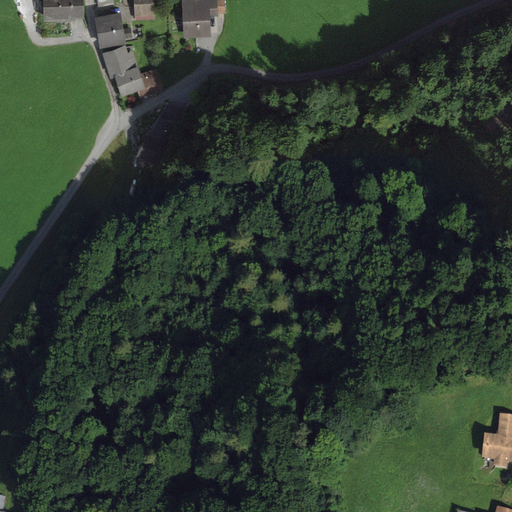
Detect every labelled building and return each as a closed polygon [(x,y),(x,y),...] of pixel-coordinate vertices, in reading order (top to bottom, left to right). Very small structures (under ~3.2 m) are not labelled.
[(87,0),(45,0),(46,20),(88,20),(87,0)] [(158,0),(136,0),(137,19),(158,19),(158,0)] [(209,8),(177,9),(178,31),(210,30),(209,8)] [(124,16),(99,21),(104,48),(129,44),(124,16)] [(128,53),(107,60),(117,97),(134,92),(137,100),(163,93),(158,75),(136,81),(128,53)] [(165,142),(175,121),(161,114),(150,135),(165,142)] [(490,437),(475,436),(473,460),(487,460),(487,469),(503,470),(503,463),(511,463),(511,441),(510,442),(511,417),(492,416),(490,437)]
